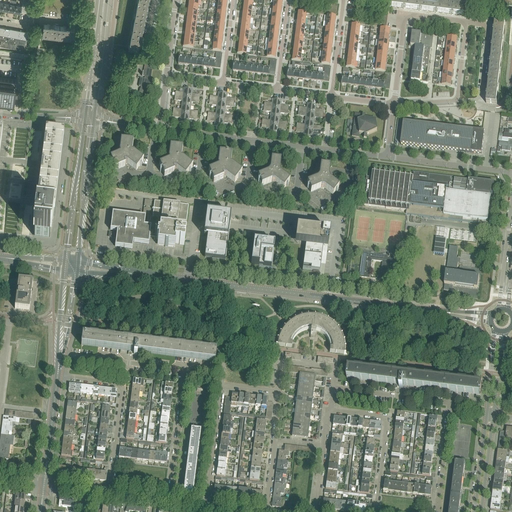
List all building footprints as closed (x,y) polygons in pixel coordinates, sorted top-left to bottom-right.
[(145,17),(146,10),(147,10),(146,10),(146,8),(147,8),(147,7),(146,7),(148,1),(143,0),(138,0),(135,15),(134,14),(134,15),(135,15),(145,17)] [(387,0),(387,7),(387,6),(403,8),(404,0),(387,0)] [(404,0),(403,8),(407,9),(419,10),(420,1),(414,0),(404,0)] [(419,10),(435,12),(437,3),(420,1),(419,10)] [(435,12),(451,14),(453,5),(437,3),(435,12)] [(451,14),(464,16),(467,16),(467,17),(469,7),(453,5),(451,14)] [(143,23),(145,17),(135,15),(132,30),(131,30),(131,31),(132,31),(142,33),(143,26),(144,26),(143,26),(143,23),(144,23),(143,23)] [(494,32),(493,39),(502,40),(504,24),(505,24),(495,23),(494,29),(493,29),(493,30),(494,30),(494,32),(493,32),(494,32)] [(60,26),(50,25),(43,24),(42,35),(42,34),(58,36),(60,26)] [(0,40),(1,40),(0,46),(16,49),(16,50),(24,52),(24,48),(26,39),(27,32),(0,26),(0,40)] [(76,28),(60,26),(58,36),(75,37),(74,39),(75,39),(76,28)] [(138,48),(140,42),(141,42),(140,41),(140,39),(141,39),(140,39),(142,33),(132,31),(129,46),(128,46),(138,48)] [(422,34),(416,33),(412,32),(411,46),(430,48),(432,49),(434,35),(427,34),(427,36),(422,35),(422,34)] [(502,40),(493,39),(492,45),(491,45),(491,46),(492,46),(492,48),(491,48),(492,48),(491,55),(501,56),(502,40)] [(415,53),(430,55),(430,48),(411,46),(416,47),(415,53)] [(414,60),(429,62),(430,55),(415,53),(414,60)] [(501,56),(491,55),(491,62),(490,62),(491,62),(490,64),(489,64),(490,65),(490,71),(499,72),(501,56)] [(413,66),(428,68),(429,62),(414,60),(413,66)] [(288,71),(287,78),(293,79),(294,72),(294,66),(295,63),(292,62),(291,71),(288,71)] [(140,98),(138,109),(150,111),(152,101),(152,100),(150,100),(152,89),(152,90),(152,89),(150,89),(152,78),(153,78),(151,78),(153,67),(149,66),(145,65),(145,66),(143,73),(142,77),(143,77),(143,76),(145,77),(144,79),(140,79),(139,87),(141,87),(138,98),(140,98)] [(412,73),(427,75),(428,68),(413,66),(412,73)] [(499,72),(490,71),(489,78),(488,78),(489,78),(489,80),(488,80),(489,81),(488,87),(497,88),(499,72)] [(411,81),(428,83),(429,75),(427,75),(412,73),(411,81)] [(0,78),(0,102),(13,104),(14,95),(13,95),(13,94),(17,94),(18,90),(13,90),(13,88),(15,89),(16,80),(0,78)] [(497,88),(488,87),(487,94),(486,94),(487,94),(487,96),(486,96),(487,97),(486,103),(497,105),(497,104),(496,104),(497,88)] [(187,98),(188,89),(183,88),(183,93),(176,92),(176,94),(175,94),(175,96),(187,98)] [(193,90),(188,89),(187,98),(199,99),(200,97),(198,96),(199,95),(192,94),(193,90)] [(223,93),(218,93),(217,97),(211,96),(211,98),(209,98),(209,100),(221,102),(223,93)] [(227,94),(223,93),(221,102),(234,103),(234,101),(233,101),(233,99),(227,98),(227,94)] [(182,101),(181,105),(186,106),(187,98),(175,96),(174,99),(176,99),(175,101),(182,101)] [(199,99),(187,98),(186,106),(191,107),(191,103),(197,103),(198,102),(199,102),(199,99)] [(277,100),(272,99),(272,104),(265,103),(265,105),(264,105),(264,107),(276,109),(277,100)] [(216,106),(216,110),(220,110),(221,102),(209,100),(209,103),(210,103),(210,105),(216,106)] [(282,101),(277,100),(276,109),(288,110),(288,108),(287,107),(287,106),(281,105),(282,101)] [(234,103),(221,102),(220,110),(225,111),(226,107),(232,108),(232,106),(233,106),(234,103)] [(311,104),(307,104),(306,108),(300,107),(300,109),(298,109),(298,111),(310,113),(311,104)] [(316,105),(311,104),(310,113),(323,114),(323,112),(322,112),(322,110),(316,109),(316,105)] [(173,113),(185,114),(186,106),(181,105),(181,109),(174,109),(174,110),(173,110),(173,113)] [(191,107),(186,106),(185,114),(197,116),(198,113),(196,113),(197,111),(190,111),(191,107)] [(270,113),(270,116),(275,117),(276,109),(264,107),(263,110),(264,110),(264,112),(270,113)] [(288,110),(276,109),(275,117),(280,118),(280,114),(286,114),(287,113),(288,113),(288,110)] [(220,110),(216,110),(215,114),(209,113),(209,115),(207,114),(207,117),(219,119),(220,110)] [(225,111),(220,110),(219,119),(232,120),(232,117),(231,117),(231,116),(225,115),(225,111)] [(305,117),(305,121),(309,121),(310,113),(298,111),(298,114),(299,114),(299,116),(305,117)] [(184,123),(185,114),(173,113),(172,116),(174,116),(173,117),(179,118),(179,122),(184,123)] [(323,114),(310,113),(309,121),(314,122),(314,118),(321,119),(321,117),(322,117),(323,114)] [(354,113),(354,118),(352,137),(356,137),(359,136),(359,134),(360,134),(361,134),(362,134),(363,134),(364,134),(363,138),(366,139),(367,135),(367,134),(368,134),(368,133),(370,133),(371,133),(371,132),(372,132),(374,132),(374,131),(375,131),(375,130),(376,131),(377,130),(376,122),(376,121),(375,121),(376,120),(375,120),(375,119),(373,119),(372,119),(371,119),(370,119),(369,119),(369,118),(368,119),(368,118),(367,118),(366,118),(365,118),(365,114),(362,114),(354,113)] [(197,116),(185,114),(184,123),(189,124),(189,119),(195,120),(196,118),(197,119),(197,116)] [(275,117),(270,116),(269,120),(263,120),(263,121),(262,121),(262,124),(261,124),(274,125),(275,117)] [(218,127),(219,119),(207,117),(207,120),(208,120),(208,122),(214,122),(213,127),(218,127)] [(280,118),(275,117),(274,125),(286,127),(286,124),(285,124),(285,122),(279,122),(280,118)] [(232,120),(219,119),(218,127),(223,128),(224,124),(230,124),(230,123),(231,123),(232,120)] [(309,121),(305,121),(304,125),(298,124),(298,126),(296,125),(296,128),(308,130),(309,121)] [(314,122),(309,121),(308,130),(321,131),(321,128),(320,128),(320,127),(313,126),(314,122)] [(461,131),(462,130),(404,123),(401,145),(471,154),(482,155),(485,133),(474,131),(474,132),(468,131),(468,132),(461,131)] [(273,134),(274,125),(261,124),(261,126),(262,127),(262,128),(268,129),(268,133),(273,134)] [(286,127),(274,125),(273,134),(278,135),(278,130),(284,131),(285,129),(286,130),(286,127)] [(307,138),(308,130),(296,128),(296,131),(297,131),(297,133),(303,133),(302,138),(307,138)] [(321,131),(308,130),(307,138),(312,139),(313,135),(319,135),(319,134),(320,134),(321,131)] [(56,185),(59,165),(59,163),(62,134),(47,132),(42,171),(42,172),(42,176),(41,178),(39,193),(39,195),(39,199),(38,201),(38,202),(37,202),(37,203),(37,204),(38,204),(38,205),(36,218),(36,219),(34,237),(49,239),(56,187),(56,185)] [(115,170),(125,166),(124,163),(124,162),(125,159),(127,159),(127,163),(128,163),(127,164),(136,170),(143,161),(143,160),(135,154),(133,153),(132,153),(133,142),(121,141),(119,153),(120,155),(110,159),(115,170)] [(511,143),(499,142),(498,146),(506,147),(506,151),(509,151),(509,148),(511,148),(511,143)] [(176,170),(185,177),(191,169),(192,167),(192,166),(184,160),(183,159),(181,159),(182,149),(179,148),(179,146),(176,146),(176,148),(170,147),(169,157),(168,159),(169,161),(160,165),(159,165),(164,176),(174,172),(173,169),(174,168),(174,165),(177,165),(176,169),(177,169),(176,170)] [(226,176),(234,183),(240,175),(242,173),(241,173),(233,167),(233,166),(232,165),(230,165),(231,155),(226,154),(225,154),(222,153),(222,154),(219,153),(218,164),(217,165),(218,167),(209,171),(208,171),(213,183),(223,179),(223,178),(222,175),(223,175),(223,171),(226,171),(225,175),(226,175),(225,176),(226,176)] [(268,173),(258,177),(261,186),(271,182),(272,182),(271,181),(272,181),(273,177),(275,177),(274,181),(275,182),(283,189),(289,181),(280,175),(279,172),(281,161),(279,161),(275,160),(271,160),(270,170),(268,173)] [(328,178),(330,167),(328,167),(324,166),(320,166),(319,177),(317,179),(307,183),(311,192),(321,188),(320,187),(321,187),(322,183),(324,183),(324,187),(324,188),(333,195),(338,187),(330,181),(328,178)] [(364,205),(369,206),(371,206),(407,210),(409,211),(409,215),(461,221),(479,224),(479,223),(478,223),(478,219),(488,221),(491,196),(490,196),(490,194),(493,195),(494,183),(468,179),(468,181),(455,179),(451,179),(451,177),(429,174),(413,172),(412,177),(373,172),(372,175),(372,176),(372,178),(367,177),(365,192),(366,192),(364,205)] [(152,217),(168,220),(171,220),(178,221),(179,221),(186,222),(189,205),(154,201),(152,217)] [(8,203),(5,232),(11,233),(12,228),(17,229),(20,204),(8,203)] [(145,217),(135,216),(112,213),(110,230),(117,231),(117,234),(114,234),(113,237),(116,238),(115,247),(132,249),(133,242),(134,242),(149,244),(149,237),(150,237),(157,238),(157,235),(150,234),(151,227),(144,226),(144,225),(145,217)] [(206,235),(207,235),(204,258),(225,261),(227,245),(226,245),(227,244),(228,238),(227,238),(227,237),(228,237),(229,231),(228,231),(228,230),(229,230),(230,224),(229,224),(229,223),(230,223),(230,217),(224,216),(224,217),(223,216),(210,214),(210,216),(208,216),(208,214),(206,214),(203,236),(205,236),(206,235)] [(167,247),(168,247),(175,248),(175,243),(176,243),(178,244),(179,244),(179,245),(184,245),(185,235),(181,234),(181,235),(176,234),(177,230),(170,229),(170,230),(169,230),(171,220),(168,220),(167,229),(166,229),(159,228),(159,234),(157,233),(157,235),(157,238),(156,240),(158,240),(157,245),(164,246),(165,246),(165,247),(167,247)] [(329,233),(307,230),(297,228),(295,243),(305,245),(302,270),(320,272),(321,262),(323,262),(323,258),(321,258),(323,247),(327,248),(329,233)] [(254,242),(251,264),(271,266),(274,244),(254,242)] [(444,289),(444,291),(452,292),(453,286),(455,286),(476,289),(478,289),(479,276),(457,273),(457,272),(458,263),(458,262),(459,263),(460,259),(459,259),(459,258),(458,258),(457,258),(458,248),(458,247),(450,246),(446,272),(444,284),(445,284),(444,289)] [(348,268),(347,276),(370,278),(372,260),(382,262),(380,277),(377,277),(377,279),(385,280),(393,281),(393,280),(393,276),(396,257),(363,253),(360,273),(356,273),(356,271),(350,271),(351,268),(350,268),(349,267),(348,267),(348,268)] [(15,308),(15,309),(21,310),(29,311),(30,305),(29,305),(30,298),(31,298),(31,297),(30,297),(31,295),(31,287),(32,287),(33,283),(33,282),(32,282),(27,282),(27,281),(24,281),(19,281),(19,280),(18,280),(18,281),(18,285),(18,290),(18,294),(19,294),(19,296),(18,296),(17,299),(16,304),(15,304),(15,308)] [(309,330),(310,330),(313,330),(317,331),(320,333),(323,335),(326,338),(328,340),(328,341),(330,345),(330,348),(329,352),(344,354),(347,354),(344,354),(344,348),(347,347),(344,347),(343,341),(346,340),(343,341),(340,335),(343,333),(340,335),(339,332),(337,329),(340,327),(337,329),(333,324),(335,322),(335,321),(332,324),(327,321),(329,318),(327,321),(321,318),(322,315),(321,318),(315,317),(315,313),(314,317),(308,317),(308,313),(308,317),(302,318),(301,314),(300,314),(301,318),(295,320),(294,317),(295,320),(290,323),(288,321),(290,324),(287,326),(285,328),(282,326),(285,328),(281,333),(278,332),(281,333),(279,339),(275,338),(279,339),(277,346),(274,345),(277,346),(291,348),(292,344),(292,343),(293,340),(295,337),(296,337),(296,336),(298,334),(301,332),(305,331),(309,330)] [(82,335),(81,346),(82,344),(84,345),(98,346),(121,349),(130,350),(130,352),(128,354),(130,356),(132,355),(133,355),(137,355),(137,351),(142,352),(175,356),(212,360),(215,361),(215,362),(216,351),(214,351),(212,350),(184,347),(182,347),(147,342),(145,342),(135,341),(132,341),(129,340),(123,340),(82,335)] [(481,395),(482,384),(401,374),(395,373),(348,367),(348,368),(347,378),(347,379),(347,377),(350,378),(358,379),(373,380),(387,382),(394,383),(396,383),(396,385),(394,387),(396,389),(397,387),(399,388),(403,388),(403,384),(414,386),(416,386),(428,387),(448,390),(477,393),(480,394),(480,395),(481,395)] [(3,421),(2,426),(3,426),(9,427),(9,426),(11,427),(12,422),(16,423),(16,418),(15,418),(12,417),(9,417),(5,416),(3,416),(3,420),(3,421)] [(9,427),(3,426),(2,430),(1,430),(1,435),(7,436),(8,436),(8,432),(12,432),(12,427),(11,427),(9,426),(9,427)] [(500,431),(500,434),(506,435),(506,437),(506,438),(505,439),(511,440),(511,438),(511,437),(511,428),(507,428),(506,432),(500,431)] [(191,429),(189,446),(199,447),(199,440),(200,438),(201,430),(193,429),(192,429),(191,429)] [(0,440),(0,441),(0,444),(0,445),(6,445),(10,446),(13,446),(14,437),(8,436),(7,436),(1,435),(1,440),(0,440)] [(0,454),(5,455),(5,454),(9,455),(10,446),(6,445),(0,445),(0,446),(0,454)] [(189,446),(187,462),(197,464),(197,457),(198,454),(199,447),(189,446)] [(289,452),(287,451),(284,451),(279,450),(279,451),(279,455),(278,455),(277,460),(284,461),(285,457),(288,457),(289,452)] [(161,454),(160,463),(166,463),(166,464),(167,461),(168,461),(169,453),(168,453),(167,455),(167,454),(162,454),(161,454)] [(0,463),(4,464),(5,460),(8,460),(9,455),(5,454),(5,455),(0,454),(0,463)] [(284,461),(277,460),(278,460),(277,465),(277,464),(276,469),(283,470),(283,468),(287,469),(288,461),(284,461)] [(455,462),(453,478),(463,480),(465,463),(458,462),(458,461),(457,461),(457,462),(455,462)] [(187,462),(185,479),(194,480),(195,473),(196,471),(197,464),(187,462)] [(0,472),(6,474),(7,468),(10,469),(10,465),(4,464),(0,463),(0,472)] [(283,470),(276,469),(277,469),(276,474),(275,478),(282,479),(283,475),(286,476),(287,471),(283,470)] [(275,483),(274,488),(284,489),(286,489),(286,485),(285,485),(286,480),(282,479),(275,478),(275,481),(275,483)] [(453,478),(451,495),(461,496),(463,480),(453,478)] [(194,480),(185,479),(183,496),(192,497),(193,489),(194,487),(194,480)] [(284,489),(274,488),(275,488),(274,493),(273,492),(273,497),(283,498),(280,498),(280,494),(284,494),(284,489)] [(25,492),(14,491),(13,495),(16,495),(15,501),(24,502),(25,496),(24,496),(25,492)] [(451,495),(449,511),(450,511),(458,511),(461,496),(451,495)] [(75,511),(77,499),(64,497),(63,507),(70,507),(70,511),(69,511),(75,511)] [(283,498),(273,497),(273,502),(272,502),(272,507),(282,508),(283,498)] [(106,511),(108,503),(103,502),(102,511),(96,510),(95,511),(106,511)]
